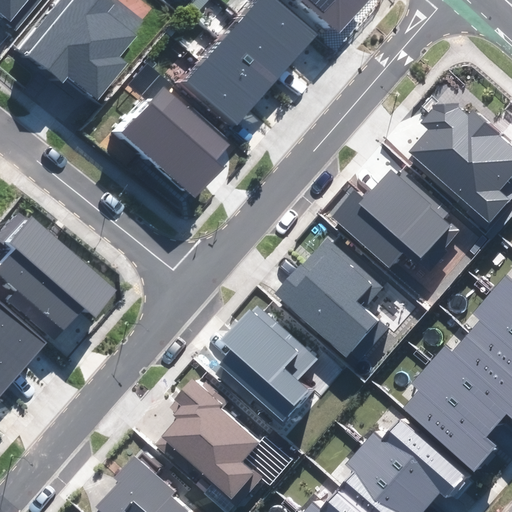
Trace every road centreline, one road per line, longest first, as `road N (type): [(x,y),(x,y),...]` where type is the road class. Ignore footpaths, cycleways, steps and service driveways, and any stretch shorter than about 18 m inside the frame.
road 1 (residential): [(189,283),(445,0)]
road 2 (residential): [(0,499),(189,283)]
road 3 (residential): [(0,131),(189,283)]
